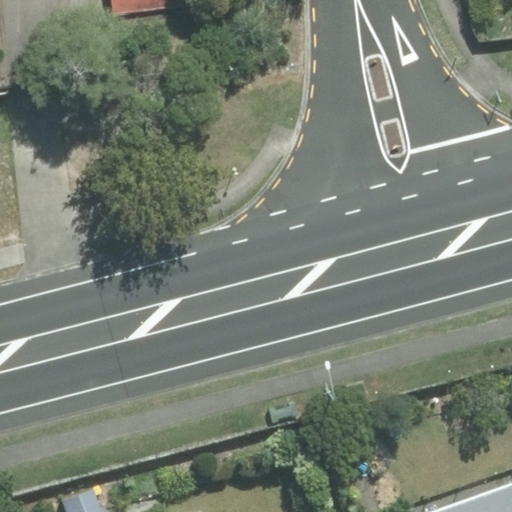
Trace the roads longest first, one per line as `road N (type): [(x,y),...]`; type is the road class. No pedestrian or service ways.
road 1 (secondary): [(0,359),(361,266)]
road 2 (residential): [(361,266),(341,161),(345,0)]
road 3 (residential): [(377,0),(450,138),(477,236)]
